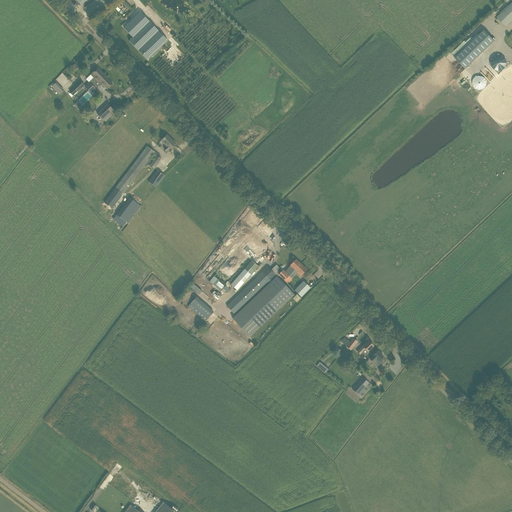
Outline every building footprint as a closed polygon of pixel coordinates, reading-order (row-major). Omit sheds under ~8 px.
[(84,8),(92,18),(115,0),(95,0),(85,8),(85,7),(84,8)] [(511,2),(497,18),(505,27),(511,20),(511,2)] [(129,41),(147,60),(167,41),(140,12),(124,28),(132,37),(131,37),(132,38),(129,41)] [(484,30),(454,58),(465,69),(494,41),(484,30)] [(90,83),(85,87),(90,92),(91,93),(96,89),(93,86),(97,82),(100,85),(101,86),(102,84),(103,84),(107,89),(113,84),(101,72),(97,68),(97,69),(96,68),(95,69),(96,70),(90,75),(93,78),(89,82),(90,83)] [(55,80),(62,87),(69,80),(62,73),(55,80)] [(69,92),(73,96),(77,91),(78,92),(85,86),(80,80),(73,87),(74,87),(69,92)] [(97,114),(103,120),(113,110),(107,104),(97,114)] [(164,149),(167,152),(175,143),(167,135),(161,141),(166,146),(164,149)] [(147,146),(104,202),(112,209),(121,196),(120,195),(122,192),(124,194),(144,166),(146,167),(147,166),(145,165),(152,156),(155,158),(150,165),(154,168),(161,159),(157,156),(158,155),(147,146)] [(148,182),(156,187),(165,176),(157,170),(148,182)] [(110,223),(122,232),(128,224),(141,207),(129,198),(110,223)] [(271,244),(261,234),(260,233),(247,246),(248,246),(257,256),(258,256),(271,244)] [(289,275),(300,264),(296,259),(285,272),(284,271),(279,275),(284,281),(289,276),(289,275)] [(289,275),(289,276),(291,278),(296,272),(297,272),(301,276),(303,273),(307,270),(300,264),(289,275)] [(226,306),(234,314),(275,275),(267,267),(226,306)] [(294,295),(296,293),(284,281),(282,282),(277,277),(232,319),(249,337),(294,295)] [(301,297),(310,287),(304,281),(295,291),(301,297)] [(190,285),(199,294),(202,291),(193,282),(190,285)] [(198,296),(189,306),(206,322),(215,312),(198,296)] [(346,346),(350,350),(356,342),(353,339),(346,346)] [(362,353),(366,356),(369,353),(368,351),(370,350),(373,346),(369,341),(365,344),(357,352),(360,355),(362,353)] [(373,362),(377,366),(383,361),(381,359),(383,357),(378,351),(374,354),(373,355),(373,356),(370,359),(373,362)] [(319,362),(316,366),(325,373),(328,369),(319,362)] [(352,389),(361,397),(366,390),(367,391),(372,385),(362,377),(352,389)] [(175,511),(178,509),(173,506),(171,508),(163,502),(155,511),(139,511),(130,505),(129,504),(123,511),(175,511)]
